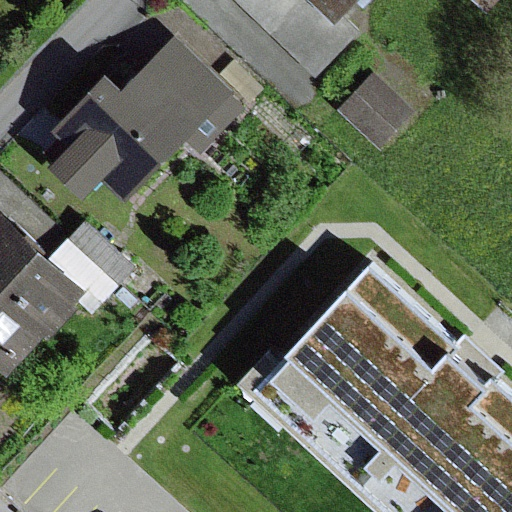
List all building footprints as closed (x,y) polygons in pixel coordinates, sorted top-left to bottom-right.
[(360,33),(343,17),(359,0),(233,0),(315,79),(360,33)] [(52,133),(124,203),(232,94),(176,39),(121,96),(104,79),(52,133)] [(416,113),(371,73),(336,112),(381,152),(416,113)] [(0,215),(0,377),(4,381),(77,304),(85,295),(49,261),(0,215)] [(85,223),(49,261),(85,295),(77,304),(92,318),(136,271),(85,223)] [(511,511),(511,381),(361,252),(244,388),(388,511),(511,511)]
